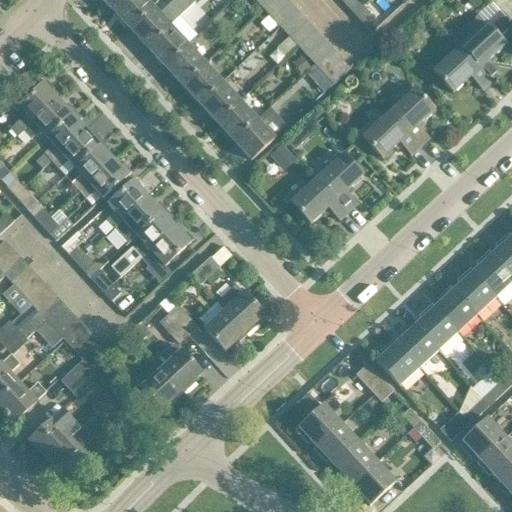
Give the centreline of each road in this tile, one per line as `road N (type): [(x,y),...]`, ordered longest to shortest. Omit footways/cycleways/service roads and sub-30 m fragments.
road 1 (residential): [(321,320),(40,15)]
road 2 (residential): [(321,320),(511,143)]
road 3 (residential): [(182,455),(321,320)]
